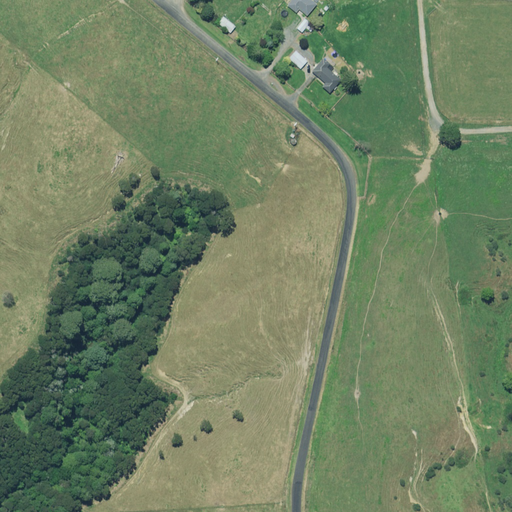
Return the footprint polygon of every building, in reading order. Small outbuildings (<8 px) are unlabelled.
[(317,4),(311,0),(292,0),(288,5),(297,13),(299,9),(307,16),(317,4)] [(362,25),(349,14),(329,37),(335,43),(339,39),(345,44),(362,25)] [(236,27),(224,17),(219,24),(231,33),(236,27)] [(310,22),(305,19),(297,29),(302,32),(310,22)] [(308,61),(297,51),(290,59),(301,69),(308,61)] [(338,71),(324,58),(312,72),(325,83),(322,87),(329,93),(342,78),(336,73),(338,71)]
